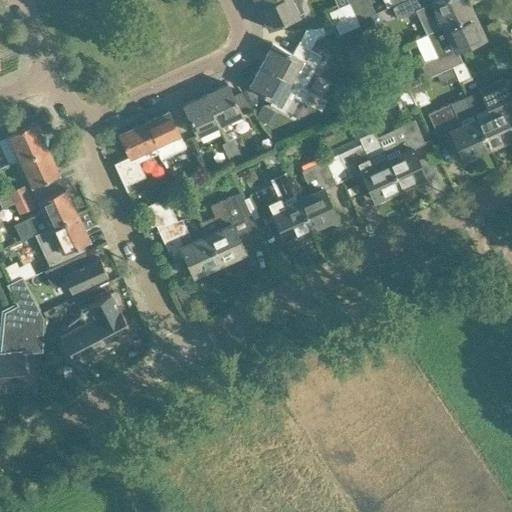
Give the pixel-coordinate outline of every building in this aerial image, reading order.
[(302,0),(273,0),(258,7),(268,28),(304,11),(302,5),(302,0)] [(417,0),(405,0),(391,7),(397,19),(415,10),(425,33),(433,30),(434,32),(473,14),(466,0),(435,0),(433,1),(421,7),(417,0)] [(348,2),(328,11),(333,22),(353,13),(348,2)] [(357,22),(353,13),(333,22),(345,48),(365,39),(358,22),(357,22)] [(419,65),(425,80),(462,62),(456,50),(468,44),(469,46),(475,43),(474,41),(484,37),(473,14),(434,32),(433,30),(425,33),(436,57),(419,65)] [(358,22),(365,39),(366,38),(365,35),(376,30),(370,19),(368,20),(367,18),(358,22)] [(272,43),(260,65),(291,81),(298,85),(303,87),(320,56),(297,44),(292,53),(289,52),(272,43)] [(452,67),(460,82),(471,77),(464,62),(452,67)] [(293,96),(298,85),(291,81),(260,65),(249,85),(273,99),(270,104),(285,112),(293,96)] [(465,96),(464,97),(469,106),(474,116),(475,119),(488,148),(511,137),(511,130),(507,119),(511,116),(511,99),(503,79),(485,87),(480,89),(465,96)] [(408,86),(416,106),(429,100),(420,81),(408,86)] [(228,121),(241,114),(235,102),(233,95),(227,83),(205,94),(218,125),(226,141),(227,143),(233,140),(232,138),(235,137),(228,121)] [(240,92),(233,95),(235,102),(241,114),(251,110),(240,92)] [(218,125),(205,94),(183,104),(197,135),(218,125)] [(326,100),(323,106),(335,112),(340,101),(329,95),(326,100)] [(469,106),(464,97),(451,103),(427,113),(438,137),(450,131),(463,160),(488,148),(475,119),(469,106)] [(340,101),(335,112),(346,117),(351,106),(340,101)] [(263,105),(256,116),(267,123),(268,121),(274,112),(264,105),(263,105)] [(160,159),(185,147),(168,111),(144,123),(157,153),(160,159)] [(376,137),(387,158),(400,188),(425,177),(413,148),(425,143),(414,120),(390,131),(376,137)] [(8,134),(20,160),(47,147),(35,121),(8,134)] [(129,156),(113,163),(124,186),(145,177),(144,175),(138,162),(157,153),(144,123),(119,134),(129,156)] [(238,150),(233,140),(227,143),(226,141),(221,143),(222,145),(227,155),(238,150)] [(338,154),(332,157),(343,180),(361,172),(374,200),(400,188),(387,158),(371,165),(361,144),(338,154)] [(47,147),(20,160),(32,186),(58,173),(47,147)] [(243,161),(238,150),(227,155),(231,166),(243,161)] [(311,193),(297,200),(310,229),(336,217),(324,189),(343,180),(332,157),(301,172),(311,193)] [(197,171),(187,176),(190,183),(201,178),(197,171)] [(184,179),(173,184),(177,191),(188,186),(184,179)] [(285,240),(310,229),(297,200),(289,182),(275,189),(274,185),(250,195),(250,196),(243,199),(252,219),(259,216),(260,218),(272,212),(285,240)] [(355,184),(347,188),(350,195),(358,191),(355,184)] [(0,204),(2,208),(14,202),(27,196),(22,185),(0,194),(0,204)] [(65,188),(47,196),(37,201),(41,210),(26,217),(31,227),(22,231),(25,237),(49,226),(77,213),(65,188)] [(27,196),(14,202),(19,212),(32,206),(27,196)] [(155,224),(158,229),(168,253),(180,247),(193,276),(219,264),(205,233),(190,239),(181,217),(176,220),(165,196),(160,199),(142,207),(151,226),(155,224)] [(201,224),(205,233),(219,264),(245,252),(232,224),(244,218),(234,196),(210,206),(216,218),(201,224)] [(49,226),(34,233),(50,267),(87,250),(83,242),(89,240),(77,213),(49,226)] [(71,291),(107,275),(99,258),(92,261),(87,250),(50,267),(45,270),(52,286),(66,280),(71,291)] [(21,275),(5,284),(16,305),(3,311),(0,344),(0,390),(11,390),(10,381),(24,379),(22,353),(42,351),(42,317),(36,304),(21,275)] [(98,315),(63,335),(74,353),(81,349),(83,354),(106,342),(103,337),(129,322),(118,303),(117,304),(107,288),(89,298),(98,315)]
